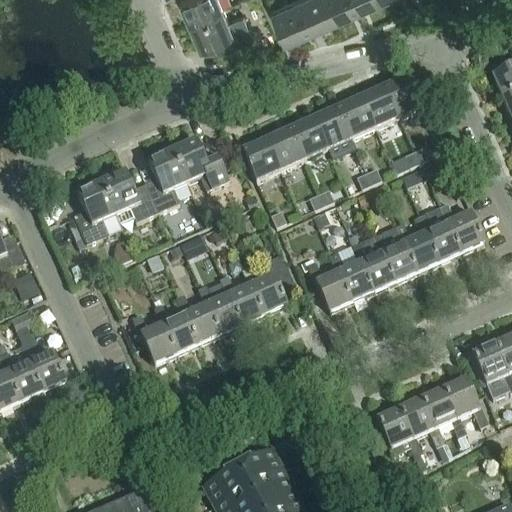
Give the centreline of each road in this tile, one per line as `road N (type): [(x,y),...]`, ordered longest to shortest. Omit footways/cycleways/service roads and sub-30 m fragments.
road 1 (residential): [(7,181),(135,457),(152,462),(511,299)]
road 2 (residential): [(184,108),(431,43)]
road 3 (residential): [(511,225),(431,43)]
road 4 (residential): [(7,181),(184,108)]
